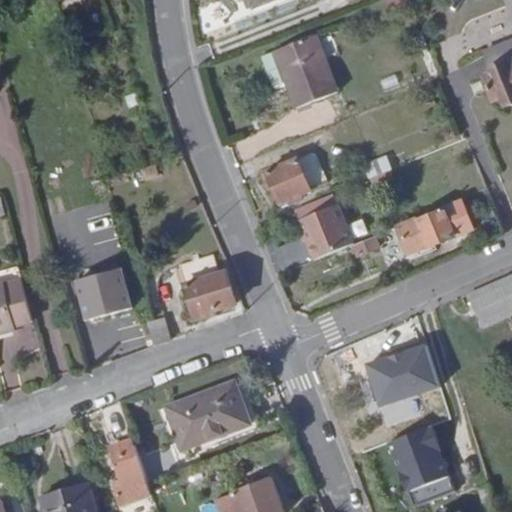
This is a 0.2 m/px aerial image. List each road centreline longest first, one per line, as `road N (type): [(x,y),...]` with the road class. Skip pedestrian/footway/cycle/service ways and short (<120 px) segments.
road 1 (residential): [(270,316),(180,97),(164,0)]
road 2 (residential): [(270,316),(0,420)]
road 3 (residential): [(282,346),(511,250)]
road 4 (residential): [(346,511),(282,346)]
